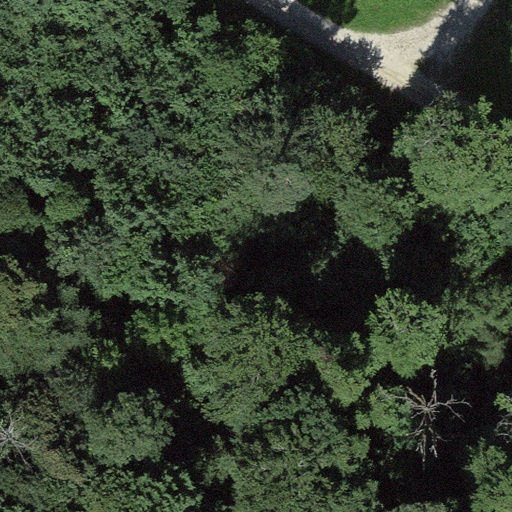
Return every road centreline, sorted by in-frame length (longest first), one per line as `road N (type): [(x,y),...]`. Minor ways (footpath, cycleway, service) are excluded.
road 1 (track): [(268,511),(146,367),(0,236)]
road 2 (track): [(511,147),(269,0)]
road 3 (track): [(359,53),(422,44),(466,17),(476,0)]
